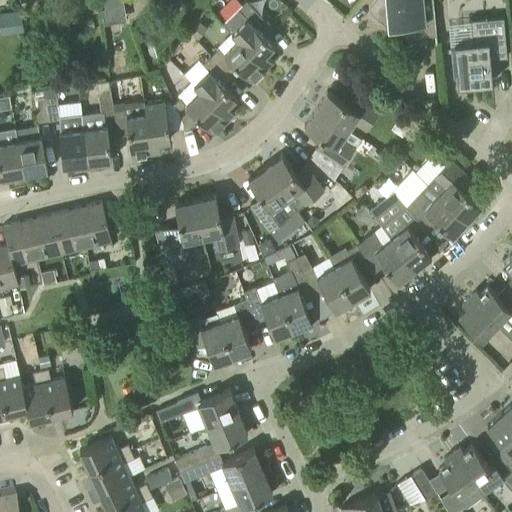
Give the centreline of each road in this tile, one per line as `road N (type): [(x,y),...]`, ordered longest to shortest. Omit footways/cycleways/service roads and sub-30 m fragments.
road 1 (residential): [(0,207),(224,160),(272,124),(333,24)]
road 2 (residential): [(306,490),(417,435),(471,393),(473,369),(418,301)]
road 3 (residential): [(306,490),(258,386),(262,376),(418,301)]
road 4 (unclassified): [(511,182),(333,24)]
road 5 (residential): [(418,301),(511,204)]
